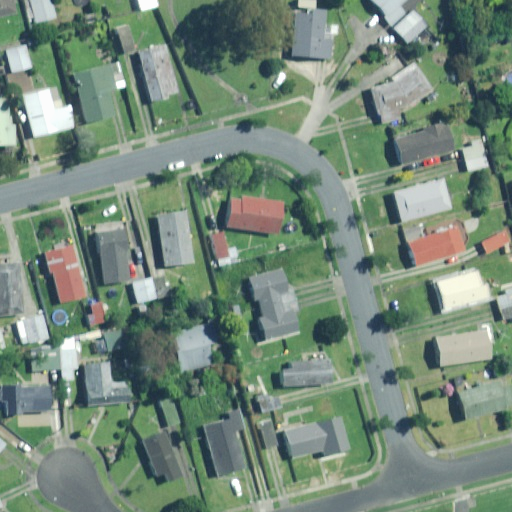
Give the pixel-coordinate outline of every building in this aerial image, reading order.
[(0,0),(0,16),(17,12),(14,4),(19,3),(18,0),(0,0)] [(55,17),(50,0),(28,0),(35,23),(55,17)] [(153,7),(151,0),(133,0),(136,11),(153,7)] [(365,0),(379,16),(378,17),(387,28),(401,15),(394,7),(401,0),(365,0)] [(321,12),(289,10),(286,57),(327,60),(329,27),(320,26),(321,12)] [(422,27),(410,12),(390,30),(402,44),(422,27)] [(132,52),(126,25),(112,28),(118,55),(132,52)] [(30,65),(25,46),(5,52),(11,71),(30,65)] [(162,96),(173,93),(160,46),(133,54),(146,103),(162,99),(162,96)] [(122,87),(117,64),(69,76),(81,124),(109,117),(103,92),(122,87)] [(409,64),(363,96),(383,133),(384,134),(402,121),(396,113),(418,98),(424,106),(434,99),(409,64)] [(41,102),(39,91),(19,96),(30,138),(69,128),(64,108),(50,111),(47,100),(41,102)] [(0,145),(12,146),(11,100),(0,100),(0,145)] [(448,151),(441,124),(392,138),(399,164),(448,151)] [(483,167),(476,140),(468,142),(469,147),(457,151),(463,173),(483,167)] [(445,210),(438,180),(387,193),(394,223),(445,210)] [(277,202),(235,197),(234,200),(224,198),(220,229),(272,235),(277,202)] [(189,263),(183,213),(152,217),(159,267),(189,263)] [(462,251),(452,222),(400,239),(410,268),(462,251)] [(100,286),(127,281),(127,278),(136,276),(133,261),(124,262),(118,228),(91,233),(100,286)] [(507,243),(502,231),(476,243),(482,255),(507,243)] [(225,259),(217,233),(206,237),(214,263),(225,259)] [(80,298),(66,243),(38,251),(44,274),(47,273),(55,304),(80,298)] [(0,317),(18,315),(12,264),(0,265),(0,317)] [(282,285),(278,270),(243,279),(249,302),(254,300),(259,318),(253,319),(259,342),(294,333),(289,313),(294,311),(287,284),(282,285)] [(483,299),(475,270),(430,282),(438,311),(483,299)] [(141,301),(153,297),(148,279),(128,284),(136,314),(144,312),(141,301)] [(511,319),(511,291),(511,289),(501,291),(502,296),(492,298),(498,323),(511,319)] [(84,315),(86,326),(103,322),(99,302),(86,305),(88,314),(84,315)] [(45,338),(39,315),(12,322),(19,346),(45,338)] [(197,346),(214,342),(211,328),(173,336),(181,372),(202,367),(197,346)] [(98,335),(97,331),(82,335),(84,341),(90,340),(94,355),(124,348),(120,330),(98,335)] [(485,360),(481,332),(428,339),(432,368),(485,360)] [(74,369),(70,340),(24,348),(25,354),(28,374),(57,369),(59,381),(70,380),(68,370),(74,369)] [(325,358),(301,360),(287,361),(288,368),(276,369),(277,388),(297,387),(298,397),(308,396),(307,386),(324,385),(327,385),(325,358)] [(122,382),(113,384),(110,361),(78,365),(82,400),(123,396),(122,382)] [(449,393),(457,422),(501,410),(501,408),(511,405),(505,383),(495,385),(494,381),(449,393)] [(46,384),(0,387),(0,415),(48,412),(46,384)] [(176,424),(168,393),(156,396),(164,427),(176,424)] [(275,393),(258,398),(262,412),(279,407),(275,393)] [(239,470),(223,407),(197,413),(214,477),(239,470)] [(271,447),(265,418),(255,421),(261,449),(271,447)] [(342,451),(334,418),(278,431),(285,459),(317,452),(318,457),(342,451)] [(175,478),(159,434),(137,442),(144,460),(151,478),(157,475),(161,483),(175,478)]
